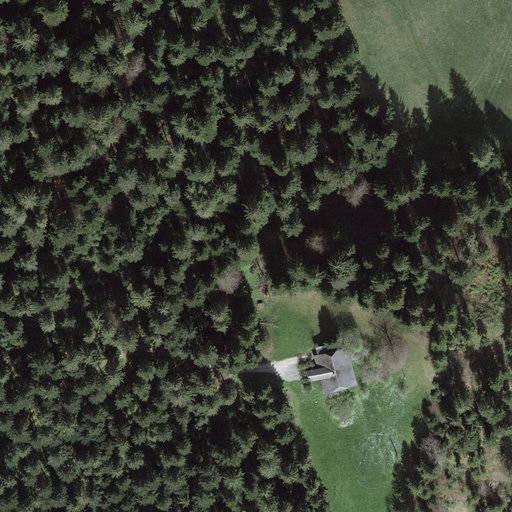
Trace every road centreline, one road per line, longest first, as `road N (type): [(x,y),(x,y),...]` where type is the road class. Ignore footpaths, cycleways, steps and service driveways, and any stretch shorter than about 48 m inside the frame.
road 1 (track): [(305,366),(155,349),(0,306)]
road 2 (track): [(155,349),(84,367),(39,391),(0,430)]
